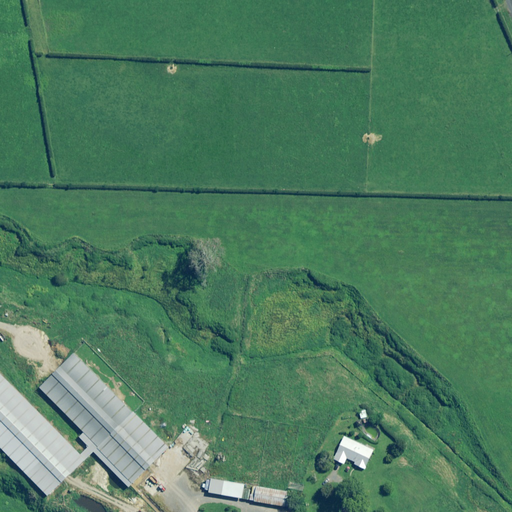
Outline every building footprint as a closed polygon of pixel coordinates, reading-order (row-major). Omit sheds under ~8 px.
[(38,388),(98,447),(97,448),(133,483),(134,482),(168,448),(72,354),(38,388)] [(374,449),(345,436),(334,460),(344,464),(347,458),(355,462),(354,464),(365,469),(374,449)] [(211,478),(209,493),(242,499),(245,484),(211,478)] [(304,484),(289,482),(288,489),(303,491),(304,484)] [(288,492),(254,486),(251,500),(285,507),(288,492)]
